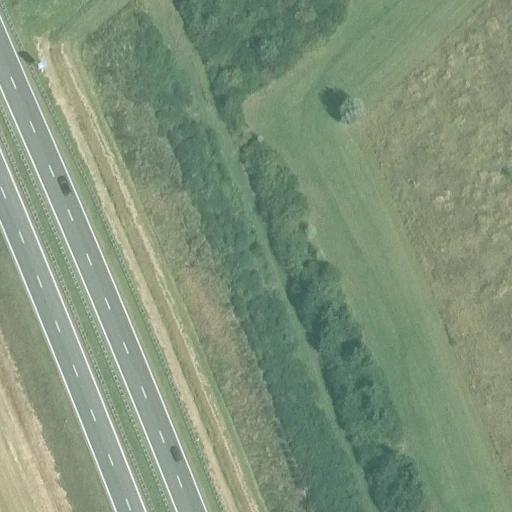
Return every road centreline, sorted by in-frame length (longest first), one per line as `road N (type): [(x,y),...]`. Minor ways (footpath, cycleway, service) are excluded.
road 1 (track): [(387,0),(311,95),(299,144),(399,321),(413,375),(405,421),(413,459),(456,511)]
road 2 (trunk): [(189,511),(0,50)]
road 3 (trunk): [(0,188),(129,511)]
